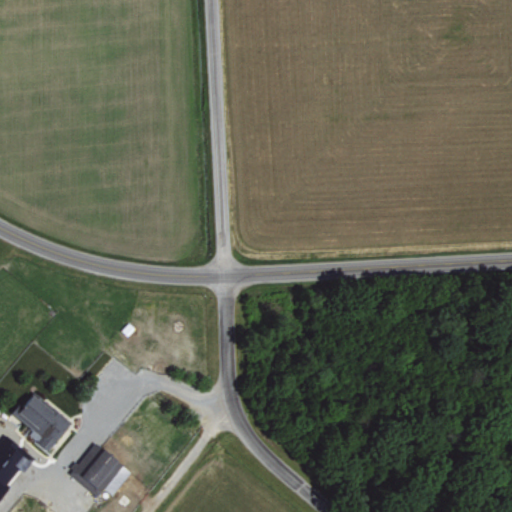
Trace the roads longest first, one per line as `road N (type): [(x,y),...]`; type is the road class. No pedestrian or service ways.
road 1 (tertiary): [(9,234),(129,270),(225,275),(511,262)]
road 2 (residential): [(212,0),(228,383)]
road 3 (residential): [(228,383),(247,434),(332,511)]
